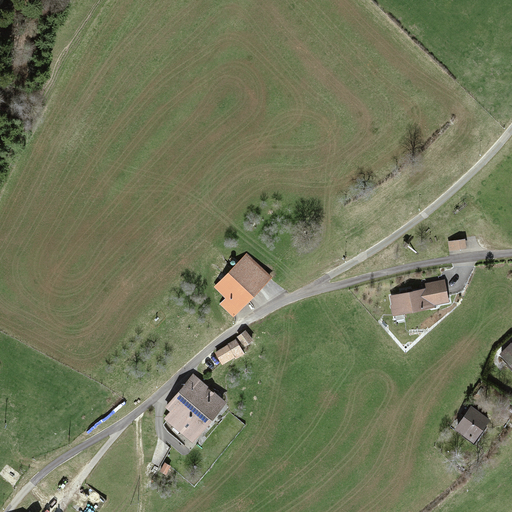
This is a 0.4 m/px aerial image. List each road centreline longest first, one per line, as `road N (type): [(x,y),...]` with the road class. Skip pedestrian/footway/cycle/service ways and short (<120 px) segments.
road 1 (unclassified): [(511,252),(399,269),(275,304),(125,420),(50,466),(8,511)]
road 2 (track): [(307,291),(404,230),(511,129)]
